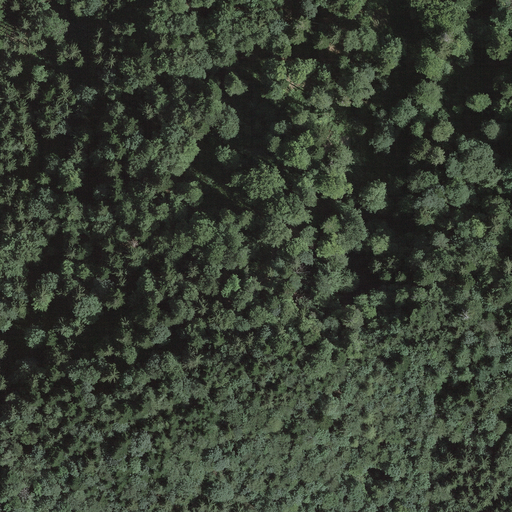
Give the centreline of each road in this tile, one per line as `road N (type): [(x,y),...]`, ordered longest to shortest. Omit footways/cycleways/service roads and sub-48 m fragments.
road 1 (track): [(0,503),(144,413),(201,389),(215,402),(219,424),(189,511)]
road 2 (track): [(270,511),(355,468),(485,423),(511,403)]
